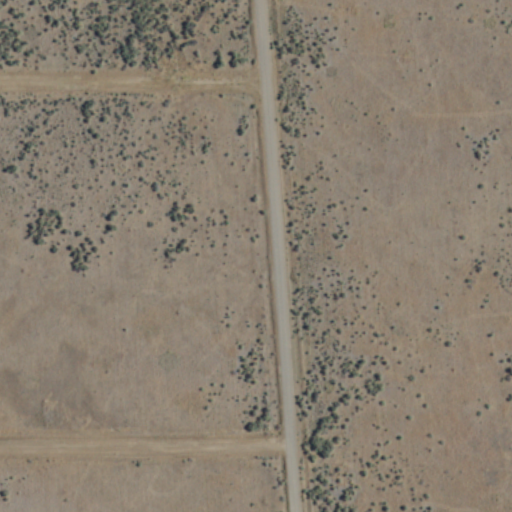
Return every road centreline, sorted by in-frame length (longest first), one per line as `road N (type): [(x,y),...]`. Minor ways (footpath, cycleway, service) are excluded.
road 1 (residential): [(300,511),(262,0)]
road 2 (residential): [(0,455),(297,451)]
road 3 (residential): [(269,83),(0,83)]
